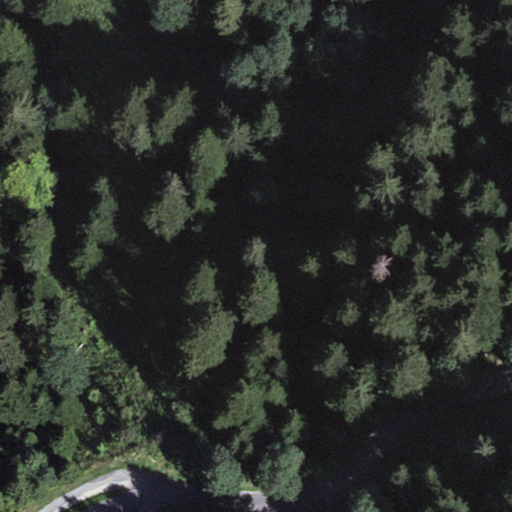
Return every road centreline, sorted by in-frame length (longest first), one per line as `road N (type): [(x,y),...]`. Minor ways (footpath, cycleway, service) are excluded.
road 1 (unclassified): [(173,495),(329,485),(354,467),(391,413),(511,370)]
road 2 (unclassified): [(173,495),(143,479),(115,479),(43,511)]
